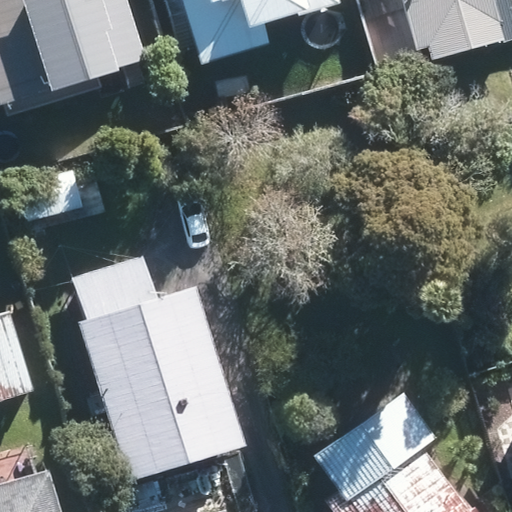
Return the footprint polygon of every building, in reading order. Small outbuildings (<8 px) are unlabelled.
[(74,0),(0,0),(0,97),(95,68),(74,0)] [(120,0),(84,0),(104,63),(137,52),(120,0)] [(237,0),(244,14),(272,0),(237,0)] [(511,0),(406,0),(420,54),(511,30),(511,29),(506,7),(511,5),(511,0)] [(77,166),(14,189),(29,230),(92,207),(77,166)] [(186,295),(86,325),(130,471),(231,440),(186,295)] [(8,311),(0,312),(0,399),(31,390),(8,311)] [(345,496),(331,505),(336,511),(453,511),(406,448),(421,437),(395,401),(317,457),(345,496)] [(48,511),(38,477),(0,488),(0,511),(48,511)]
